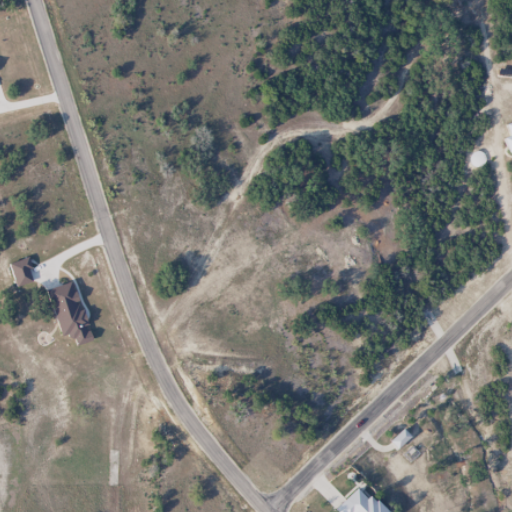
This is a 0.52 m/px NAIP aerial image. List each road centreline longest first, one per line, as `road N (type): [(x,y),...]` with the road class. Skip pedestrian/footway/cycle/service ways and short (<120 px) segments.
road 1 (residential): [(34,0),(113,248),(173,400),(275,511)]
road 2 (residential): [(275,511),(511,280)]
